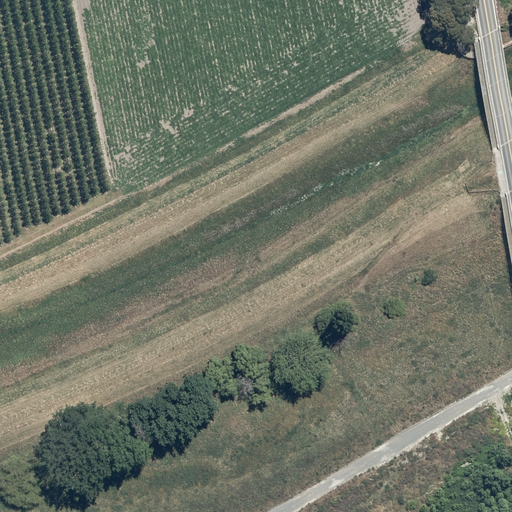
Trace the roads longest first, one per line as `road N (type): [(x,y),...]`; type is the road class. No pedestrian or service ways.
road 1 (track): [(511,376),(285,511)]
road 2 (secondary): [(511,160),(484,0)]
